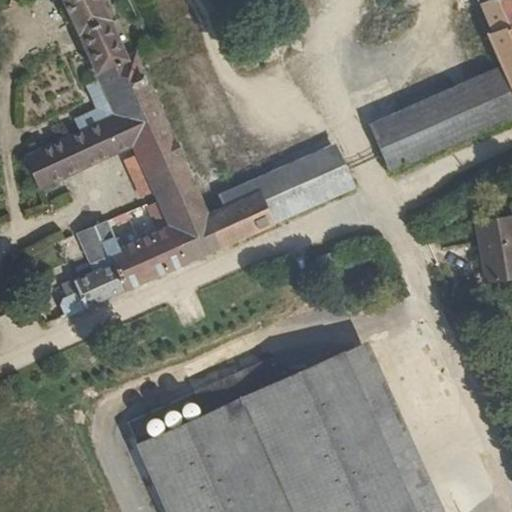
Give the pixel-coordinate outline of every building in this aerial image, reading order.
[(62,0),(89,59),(119,50),(97,0),(62,0)] [(511,0),(473,0),(498,63),(511,94),(511,0)] [(151,193),(179,257),(269,217),(255,186),(223,201),(202,213),(128,45),(119,50),(89,59),(109,103),(123,134),(131,151),(151,193)] [(470,123),(511,104),(511,94),(498,63),(453,83),(470,123)] [(370,121),(384,159),(386,162),(470,123),(453,83),(370,121)] [(21,143),(36,176),(79,153),(123,134),(109,103),(21,143)] [(87,170),(131,151),(123,134),(79,153),(87,170)] [(255,186),(269,217),(344,183),(343,178),(325,138),(252,173),(255,186)] [(342,142),(344,160),(367,157),(364,139),(342,142)] [(223,201),(255,186),(252,173),(217,188),(223,201)] [(104,257),(119,285),(179,257),(151,193),(137,199),(148,227),(114,243),(102,249),(104,257)] [(508,211),(475,210),(478,267),(509,267),(508,211)] [(88,220),(102,249),(114,243),(100,215),(88,220)] [(85,259),(102,249),(88,220),(70,228),(85,259)] [(74,305),(119,285),(104,257),(76,274),(80,286),(58,296),(63,309),(74,305)] [(406,511),(338,359),(139,449),(165,511),(406,511)]
